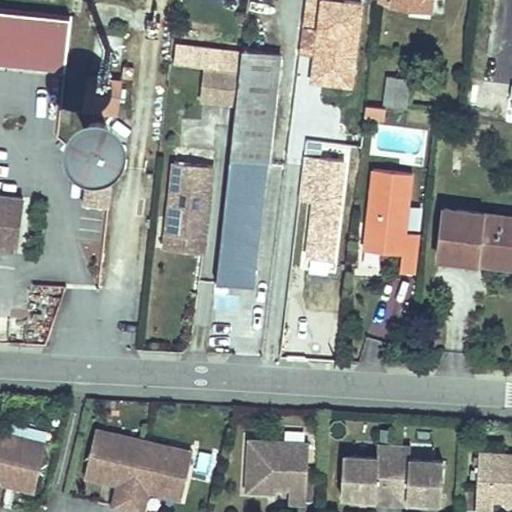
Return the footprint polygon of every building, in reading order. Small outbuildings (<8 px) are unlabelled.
[(356,88),(361,0),(313,0),(307,85),(356,88)] [(395,0),(395,10),(397,11),(431,13),(432,0),(395,0)] [(76,22),(0,14),(0,66),(70,72),(76,22)] [(372,53),(369,80),(384,82),(382,106),(408,109),(411,78),(386,75),(387,56),(372,53)] [(249,54),(223,288),(258,292),(283,58),(249,54)] [(124,88),(93,85),(90,115),(121,119),(124,88)] [(212,244),(220,172),(181,167),(173,240),(212,244)] [(118,172),(92,169),(88,210),(114,213),(118,172)] [(415,180),(376,175),(365,256),(403,261),(401,279),(417,281),(422,241),(407,239),(415,180)] [(0,249),(17,251),(23,198),(0,194),(0,249)] [(420,230),(423,207),(412,206),(409,229),(420,230)] [(438,256),(451,258),(454,236),(457,211),(444,209),(438,256)] [(454,236),(451,258),(499,263),(503,218),(457,211),(454,236)] [(210,259),(212,244),(173,240),(171,255),(210,259)] [(114,434),(92,429),(90,438),(111,443),(114,434)] [(23,438),(0,432),(0,482),(1,478),(7,479),(15,481),(14,486),(33,491),(42,453),(20,448),(23,438)] [(111,443),(90,438),(80,476),(100,481),(101,475),(109,477),(115,479),(109,505),(124,509),(140,440),(114,434),(111,443)] [(284,438),(249,436),(247,487),(265,488),(265,484),(276,484),(289,485),(289,500),(306,500),(309,440),(284,438)] [(45,444),(23,438),(20,448),(42,453),(45,444)] [(167,447),(140,440),(124,509),(136,511),(139,511),(146,486),(151,487),(160,489),(158,495),(178,499),(187,461),(165,456),(167,447)] [(366,494),(366,499),(417,502),(417,497),(428,498),(441,498),(444,457),(435,457),(410,455),(411,443),(378,441),(377,453),(352,452),(344,452),(341,493),(355,494),(366,494)] [(189,452),(167,447),(165,456),(187,461),(189,452)] [(479,449),(476,510),(493,511),(494,496),(508,497),(511,497),(511,451),(504,451),(479,449)]
